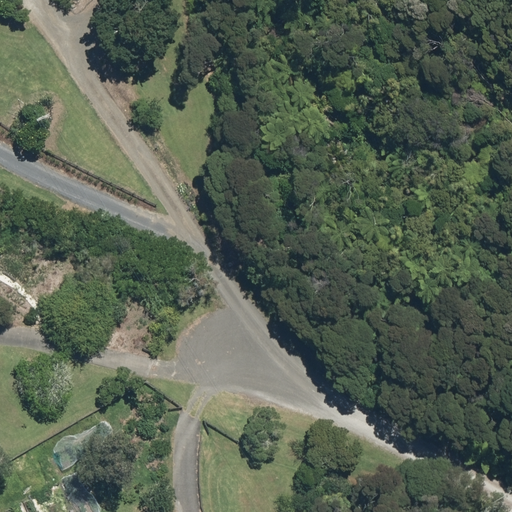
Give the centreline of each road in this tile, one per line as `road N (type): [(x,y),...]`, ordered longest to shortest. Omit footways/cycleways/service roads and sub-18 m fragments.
road 1 (unknown): [(253,320),(272,217),(253,110),(215,0)]
road 2 (unknown): [(511,459),(253,320)]
